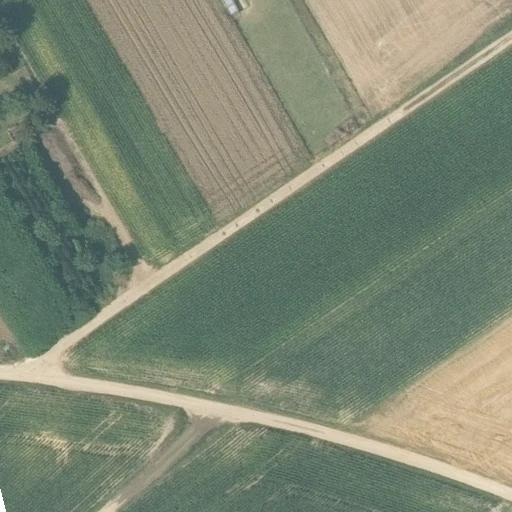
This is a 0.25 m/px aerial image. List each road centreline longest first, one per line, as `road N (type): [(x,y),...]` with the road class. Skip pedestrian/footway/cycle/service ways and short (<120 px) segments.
road 1 (track): [(511,39),(22,375)]
road 2 (unclassified): [(511,500),(427,466),(218,409)]
road 3 (unclassified): [(218,409),(0,373)]
road 4 (unclassified): [(218,409),(103,511)]
